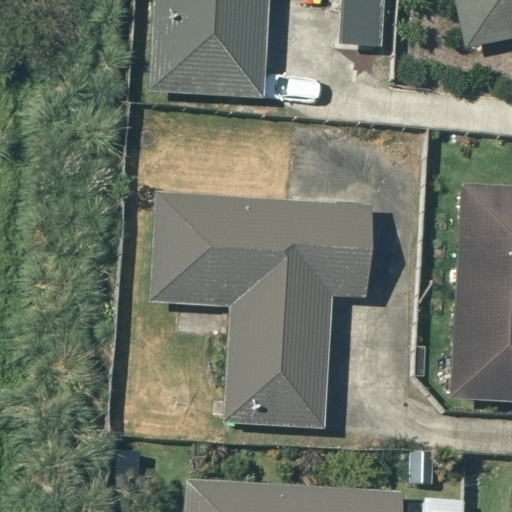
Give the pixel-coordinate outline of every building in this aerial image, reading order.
[(138,0),(133,95),(250,101),(255,0),(138,0)] [(511,0),(437,0),(448,53),(511,39),(511,0)] [(138,308),(220,313),(214,429),(312,434),(319,300),(353,302),(358,210),(144,198),(138,308)] [(511,204),(460,199),(441,411),(511,417),(511,204)] [(98,455),(96,486),(120,487),(122,456),(98,455)] [(411,456),(410,487),(432,488),(433,457),(411,456)] [(511,511),(511,481),(497,481),(495,511),(511,511)] [(167,511),(385,511),(386,497),(169,487),(167,511)]
